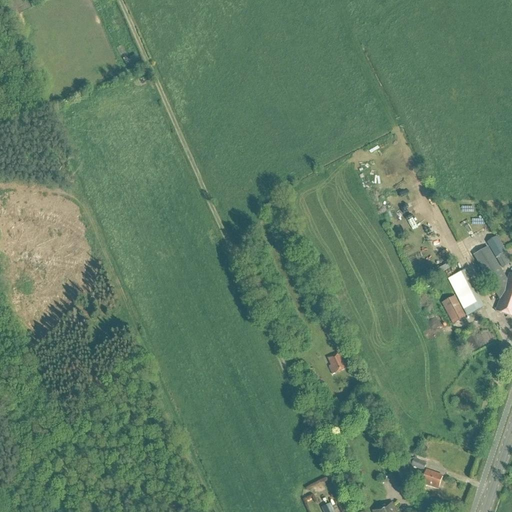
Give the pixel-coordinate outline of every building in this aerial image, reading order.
[(135,54),(129,58),(132,64),(139,59),(135,54)] [(383,236),(386,242),(392,240),(389,234),(383,236)] [(502,255),(505,253),(506,253),(497,237),(488,243),(503,268),(508,265),(502,255)] [(511,275),(510,274),(507,280),(488,248),(474,257),(500,301),(496,313),(511,318),(511,275)] [(448,263),(437,269),(439,273),(450,268),(448,263)] [(483,310),(463,272),(449,279),(468,317),(483,310)] [(466,319),(455,297),(442,304),(453,326),(466,319)] [(328,358),(332,366),(329,367),(333,376),(347,369),(340,353),(328,358)] [(427,465),(414,460),(412,466),(424,472),(427,465)] [(396,464),(399,471),(394,474),(400,489),(412,484),(402,461),(396,464)] [(426,471),(422,485),(438,491),(443,477),(426,471)] [(396,511),(392,503),(373,511),(396,511)]
